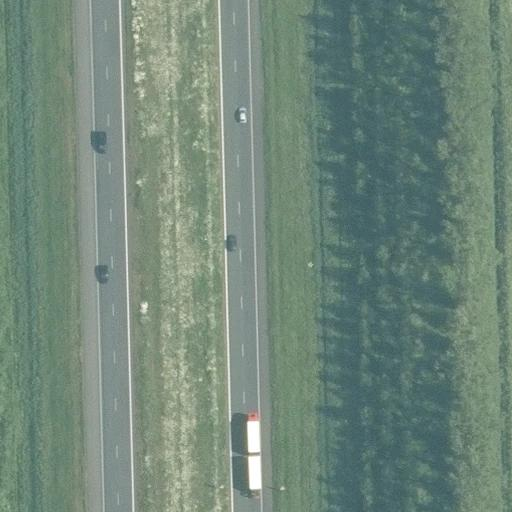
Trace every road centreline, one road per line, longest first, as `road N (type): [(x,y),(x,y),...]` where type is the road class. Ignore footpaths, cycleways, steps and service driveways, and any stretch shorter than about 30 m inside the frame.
road 1 (motorway): [(102,0),(116,511)]
road 2 (motorway): [(242,511),(229,0)]
